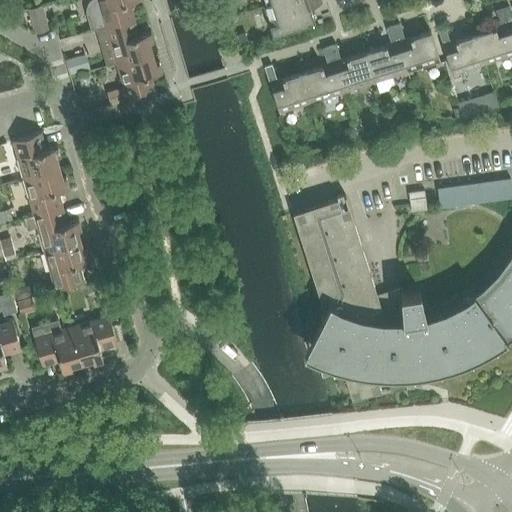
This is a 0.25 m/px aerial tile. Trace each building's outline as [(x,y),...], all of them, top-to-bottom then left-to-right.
[(92,0),(91,1),(90,2),(89,3),(88,5),(87,8),(87,9),(87,10),(87,12),(87,15),(91,30),(105,26),(134,17),(129,1),(131,0),(92,0)] [(270,0),(275,15),(267,18),(272,35),(314,21),(309,6),(321,2),(320,0),(270,0)] [(42,5),(29,8),(35,33),(48,29),(42,5)] [(511,38),(511,15),(509,6),(502,8),(511,38)] [(511,53),(511,38),(502,8),(496,10),(501,25),(475,34),(484,62),(511,53)] [(115,63),(152,52),(149,41),(153,40),(150,31),(139,34),(134,17),(105,26),(115,63)] [(399,23),(393,25),(407,70),(440,60),(430,31),(405,39),(399,23)] [(375,80),(407,70),(393,25),(386,28),(391,43),(366,51),(375,80)] [(475,34),(450,42),(445,26),(438,28),(454,80),(459,79),(456,71),(484,62),(475,34)] [(245,32),(237,34),(240,43),(247,41),(245,32)] [(343,91),(375,80),(366,51),(341,59),(336,44),(329,46),(343,91)] [(311,101),(343,91),(329,46),(322,48),(327,64),(302,72),(311,101)] [(159,61),(155,62),(152,52),(115,63),(126,100),(156,92),(151,74),(162,71),(159,61)] [(86,54),(67,59),(71,73),(90,68),(86,54)] [(311,101),(302,72),(276,80),(271,64),(265,66),(281,118),(286,117),(283,110),(311,101)] [(493,90),(458,101),(462,115),(498,104),(493,90)] [(458,107),(453,109),(456,118),(461,116),(458,107)] [(384,114),(375,117),(378,127),(387,124),(384,114)] [(395,115),(388,118),(390,124),(397,122),(395,115)] [(356,135),(353,126),(347,127),(345,132),(347,138),(356,135)] [(22,177),(59,167),(56,156),(60,155),(57,146),(46,149),(41,131),(11,140),(22,177)] [(62,177),(59,167),(22,177),(33,214),(62,206),(57,189),(69,186),(66,176),(62,177)] [(495,190),(497,200),(511,197),(511,192),(511,188),(510,177),(494,180),(495,190)] [(467,194),(468,203),(484,201),(483,192),(482,181),(465,184),(467,194)] [(438,197),(439,208),(455,205),(454,195),(453,185),(437,188),(438,197)] [(424,189),(408,192),(409,201),(411,211),(427,209),(425,199),(424,189)] [(511,254),(511,257),(506,263),(503,268),(498,273),(494,278),(490,282),(485,286),(480,290),(476,294),(471,297),(465,301),(460,303),(454,306),(448,309),(441,311),(436,313),(431,314),(424,316),(419,291),(378,298),(345,195),(292,212),(324,311),(300,355),(310,359),(320,363),(331,366),(339,368),(342,369),(352,398),(404,382),(402,375),(422,373),(436,370),(452,366),(466,361),(479,354),(492,347),(506,339),(511,333),(511,254)] [(23,217),(27,229),(36,226),(43,251),(81,240),(78,230),(81,229),(78,219),(67,222),(62,206),(33,214),(23,217)] [(9,208),(0,210),(0,222),(12,220),(9,208)] [(11,237),(0,240),(0,241),(4,255),(15,252),(11,237)] [(87,250),(84,251),(81,240),(43,251),(54,288),(84,280),(79,263),(90,260),(87,250)] [(19,287),(14,289),(17,298),(26,296),(24,290),(19,287)] [(111,293),(103,296),(105,305),(114,303),(111,293)] [(32,297),(18,301),(22,313),(36,309),(32,297)] [(109,315),(71,325),(82,362),(92,360),(93,363),(103,360),(100,349),(117,344),(109,315)] [(9,320),(8,316),(0,318),(0,366),(7,365),(3,354),(21,349),(12,319),(9,320)] [(58,319),(31,327),(42,365),(59,360),(62,372),(72,369),(71,365),(82,362),(71,325),(61,328),(58,319)]
